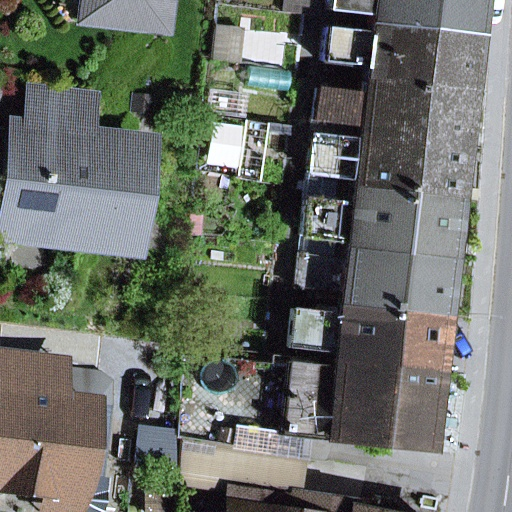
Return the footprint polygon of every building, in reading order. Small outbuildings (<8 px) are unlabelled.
[(58,0),(72,18),(92,21),(94,0),(58,0)] [(152,28),(155,0),(94,0),(92,21),(152,28)] [(369,25),(469,36),(473,0),(325,0),(325,11),(368,16),(367,24),(369,25)] [(362,82),(463,93),(469,36),(369,25),(368,34),(323,29),(319,62),(364,67),(362,82)] [(214,26),(210,58),(236,61),(240,29),(214,26)] [(457,146),(463,93),(362,82),(361,95),(315,90),(312,121),(357,126),(356,135),(457,146)] [(23,131),(88,139),(93,99),(28,92),(23,131)] [(356,135),(357,126),(312,121),(310,140),(355,145),(356,135)] [(128,248),(141,145),(88,139),(23,131),(13,130),(2,226),(74,235),(73,241),(128,248)] [(350,192),(450,203),(457,146),(356,135),(355,145),(310,140),(306,172),(351,177),(350,192)] [(343,250),(444,261),(450,203),(350,192),(348,207),(302,202),(298,236),(344,241),(343,250)] [(343,250),(344,241),(298,236),(296,255),(342,260),(343,250)] [(336,305),(438,317),(444,261),(343,250),(342,260),(296,255),(292,289),(338,294),(336,305)] [(431,373),(438,317),(336,305),(335,315),(287,310),(283,349),(330,354),(330,361),(431,373)] [(0,394),(57,401),(62,361),(0,353),(0,394)] [(180,440),(182,440),(237,448),(247,362),(184,355),(180,440)] [(298,436),(423,450),(431,373),(330,361),(328,372),(283,367),(276,434),(298,436)] [(298,436),(276,434),(283,367),(247,362),(237,448),(295,458),(298,436)] [(76,488),(87,405),(57,401),(0,394),(0,487),(39,492),(40,484),(76,488)] [(182,440),(179,483),(289,500),(295,458),(237,448),(182,440)] [(36,511),(73,511),(76,488),(40,484),(39,492),(36,511)] [(353,511),(317,505),(315,511),(268,511),(228,505),(226,511),(395,511),(396,506),(376,502),(374,511),(353,511)]
